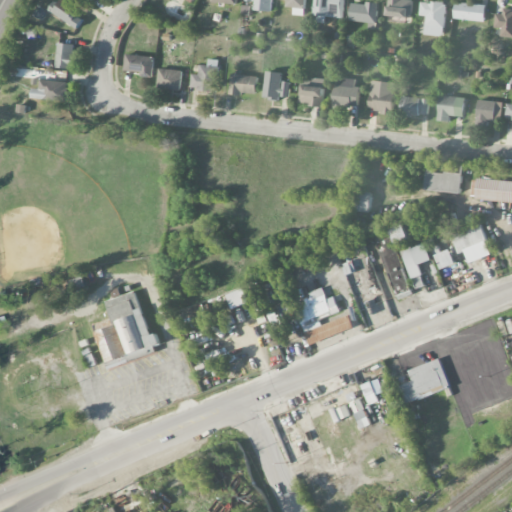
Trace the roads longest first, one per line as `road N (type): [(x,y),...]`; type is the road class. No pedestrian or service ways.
road 1 (secondary): [(133,447),(511,290)]
road 2 (residential): [(109,93),(154,115),(511,154)]
road 3 (secondary): [(133,447),(0,493)]
road 4 (secondary): [(26,511),(133,447)]
road 5 (tertiary): [(297,511),(248,399)]
